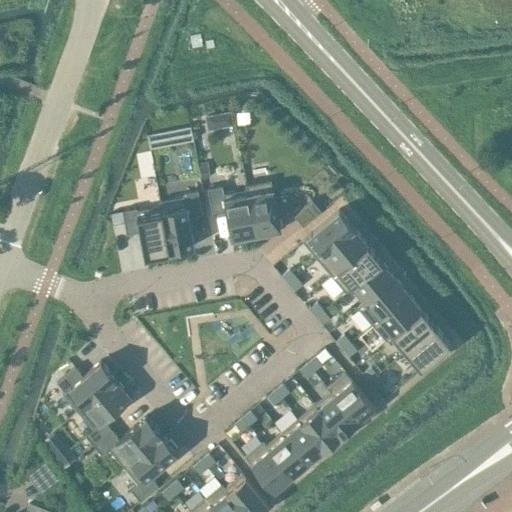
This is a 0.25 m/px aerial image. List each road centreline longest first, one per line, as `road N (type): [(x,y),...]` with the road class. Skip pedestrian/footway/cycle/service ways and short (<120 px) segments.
road 1 (residential): [(73,294),(193,439),(315,336),(252,260),(205,270)]
road 2 (tertiary): [(511,253),(309,41)]
road 3 (residential): [(0,259),(87,0)]
road 4 (residential): [(205,270),(73,294)]
